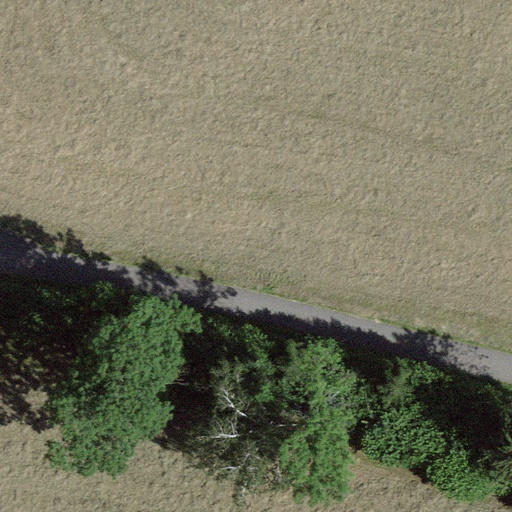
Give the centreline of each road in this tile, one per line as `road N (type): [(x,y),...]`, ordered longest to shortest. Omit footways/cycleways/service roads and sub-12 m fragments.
road 1 (residential): [(0,237),(511,361)]
road 2 (track): [(0,284),(70,373),(258,467)]
